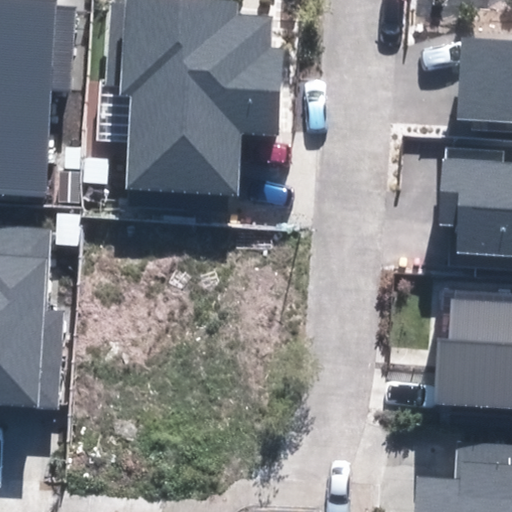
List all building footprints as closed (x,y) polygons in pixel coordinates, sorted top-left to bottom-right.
[(0,0),(0,193),(44,196),(50,89),(69,90),(73,9),(54,8),(55,0),(54,0),(0,0)] [(235,1),(220,0),(113,0),(109,92),(133,94),(128,188),(237,194),(241,133),(276,135),(281,52),(270,51),(272,17),(234,15),(235,1)] [(511,44),(461,42),(456,119),(511,122),(511,44)] [(504,153),(442,149),(438,221),(460,222),(457,268),(511,270),(511,162),(503,162),(504,153)] [(0,402),(57,405),(63,311),(44,310),(48,230),(0,227),(0,402)] [(511,302),(452,300),(450,340),(441,339),(438,405),(511,408),(511,302)] [(457,480),(416,478),(414,511),(511,511),(511,444),(483,444),(459,449),(457,480)]
